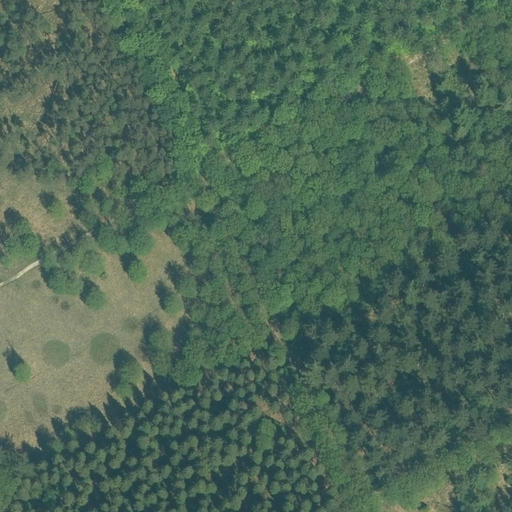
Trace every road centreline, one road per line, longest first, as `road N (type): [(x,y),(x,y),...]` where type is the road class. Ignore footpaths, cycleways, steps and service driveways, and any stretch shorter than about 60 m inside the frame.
road 1 (track): [(342,511),(362,505),(115,0)]
road 2 (track): [(199,176),(440,48)]
road 3 (track): [(365,511),(362,505),(511,433)]
